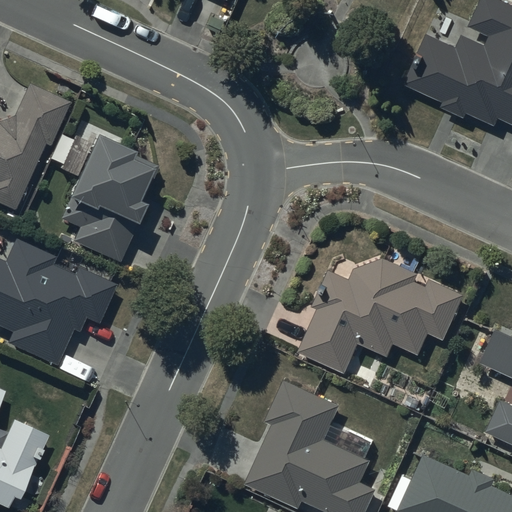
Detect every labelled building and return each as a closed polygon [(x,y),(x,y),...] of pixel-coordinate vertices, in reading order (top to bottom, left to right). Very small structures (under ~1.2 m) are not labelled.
[(426,40),(403,90),(442,108),(440,112),(464,123),(467,118),(495,131),(498,124),(511,130),(511,9),(492,0),(482,0),(467,32),(488,42),(485,50),(463,40),(457,54),(426,40)] [(0,209),(11,214),(16,211),(42,149),(47,151),(64,111),(47,105),(51,97),(27,87),(12,121),(0,125),(0,209)] [(78,231),(71,247),(118,268),(142,216),(134,212),(149,181),(126,171),(129,164),(93,146),(58,224),(78,231)] [(0,331),(11,336),(5,349),(55,371),(71,333),(78,337),(84,323),(97,328),(113,291),(76,272),(74,279),(49,268),(53,261),(13,243),(3,267),(0,265),(0,331)] [(318,303),(298,346),(344,367),(358,336),(388,350),(394,337),(419,348),(429,326),(444,333),(464,288),(430,273),(427,280),(415,274),(418,268),(383,252),(354,262),(349,273),(328,263),(312,300),(318,303)] [(511,326),(497,320),(481,355),(511,369),(511,398),(501,394),(487,425),(511,435),(511,326)] [(273,420),(247,477),(299,502),(303,494),(340,511),(363,511),(378,482),(361,475),(370,454),(325,433),(341,399),(284,372),(264,415),(273,420)] [(0,394),(0,509),(5,511),(9,505),(17,508),(47,440),(10,424),(0,446),(0,404),(4,396),(0,394)] [(424,448),(398,504),(415,511),(511,511),(511,489),(492,480),(496,472),(472,461),(469,468),(424,448)]
